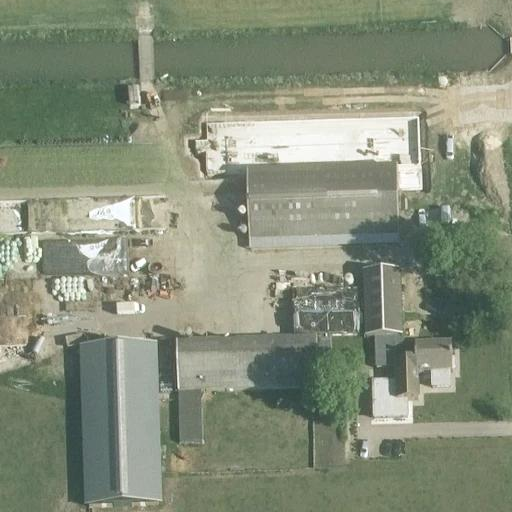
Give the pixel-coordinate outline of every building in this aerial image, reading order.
[(247,171),(250,242),(319,239),(399,237),(397,166),(247,171)] [(24,244),(24,269),(15,269),(15,271),(100,270),(100,244),(24,244)] [(376,335),(377,363),(395,362),(396,403),(420,402),(419,375),(453,374),(452,345),(416,346),(416,347),(403,347),(401,273),(366,275),(368,336),(376,335)] [(319,390),(317,341),(177,345),(178,394),(319,390)] [(154,346),(84,348),(89,508),(159,506),(154,346)]
